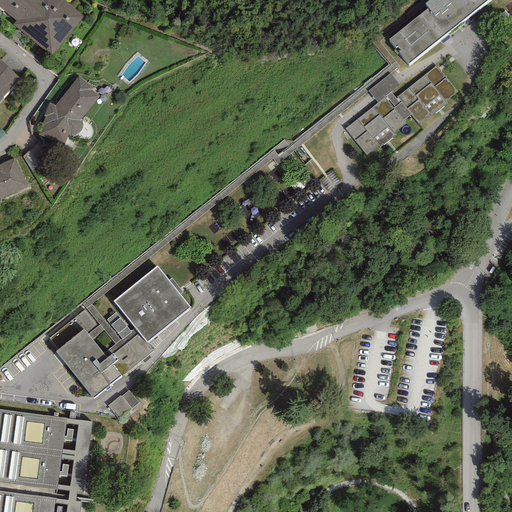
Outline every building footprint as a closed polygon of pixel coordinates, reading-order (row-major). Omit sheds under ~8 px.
[(12,24),(52,55),(84,16),(64,0),(0,0),(0,7),(16,21),(12,24)] [(425,4),(429,0),(421,0),(371,41),(390,64),(395,60),(379,42),(425,4)] [(428,8),(389,39),(408,64),(487,0),(429,0),(425,4),(428,8)] [(0,99),(20,78),(0,60),(0,99)] [(83,304),(86,308),(91,304),(272,159),(278,165),(368,91),(390,73),(399,65),(395,60),(390,64),(277,155),(274,150),(83,304)] [(457,92),(436,65),(395,97),(391,92),(377,103),(345,128),(366,155),(379,146),(380,148),(395,136),(393,133),(406,123),(403,120),(411,114),(418,123),(430,114),(431,116),(447,104),(445,101),(457,92)] [(394,78),(390,73),(368,91),(373,97),(377,103),(391,92),(399,85),(394,78)] [(93,88),(79,76),(55,105),(49,103),(44,116),(45,117),(38,135),(64,145),(68,134),(70,135),(73,135),(75,135),(77,134),(79,133),(81,131),(82,129),(83,126),(83,124),(82,121),(81,119),(99,96),(92,90),(93,88)] [(38,184),(52,174),(40,157),(26,167),(38,184)] [(0,198),(28,186),(14,158),(0,164),(0,198)] [(157,266),(113,301),(135,328),(139,333),(146,343),(190,308),(180,295),(183,292),(172,278),(169,281),(157,266)] [(115,344),(120,340),(91,304),(86,308),(100,325),(88,334),(92,339),(104,329),(115,344)] [(115,313),(107,320),(122,339),(131,333),(130,332),(115,313)] [(153,352),(146,343),(139,333),(113,354),(112,353),(107,358),(103,354),(92,339),(88,334),(84,329),(80,332),(71,321),(50,338),(58,349),(56,351),(93,399),(153,352)] [(139,333),(135,328),(130,332),(131,333),(122,339),(120,340),(115,344),(103,354),(107,358),(112,353),(113,354),(139,333)] [(129,395),(109,410),(120,424),(140,409),(129,395)] [(92,422),(0,409),(0,481),(69,491),(68,501),(0,491),(0,511),(79,511),(81,502),(75,502),(76,491),(82,492),(92,422)]
